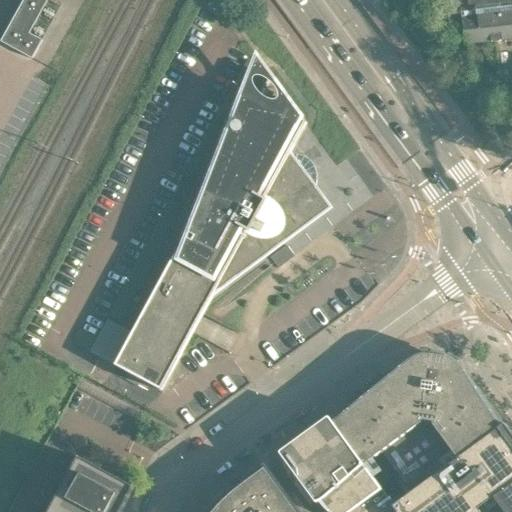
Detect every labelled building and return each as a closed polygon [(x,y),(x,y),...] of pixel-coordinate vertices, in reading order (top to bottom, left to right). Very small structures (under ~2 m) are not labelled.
[(48,0),(23,0),(1,41),(32,58),(33,57),(43,40),(30,33),(48,0)] [(511,0),(452,0),(453,7),(461,7),(462,8),(458,12),(462,16),(465,43),(491,41),(491,42),(503,40),(503,39),(511,38),(511,0)] [(134,332),(116,365),(162,390),(182,355),(200,321),(213,298),(214,294),(248,270),(332,207),(316,187),(317,180),(317,173),(315,166),(314,165),(311,161),(306,158),(302,155),(296,154),(291,153),(307,123),(273,76),(134,332)] [(271,257),(279,268),(295,256),(287,245),(271,257)] [(91,352),(116,365),(134,332),(109,319),(91,352)] [(428,358),(422,358),(416,360),(409,362),(403,365),(396,369),(339,412),(330,418),(333,422),(364,465),(365,464),(394,505),(384,511),(471,511),(511,482),(511,433),(506,425),(505,424),(474,381),(469,375),(464,370),(458,366),(453,363),(447,361),(442,359),(433,358),(428,358)] [(333,422),(319,434),(318,433),(317,432),(315,432),(314,432),(313,432),(312,433),(310,434),(310,435),(310,436),(309,437),(309,438),(310,439),(310,441),(286,460),(323,506),(327,511),(328,511),(329,511),(384,511),(394,505),(365,464),(364,465),(333,422)] [(122,511),(136,487),(111,474),(80,457),(49,511),(122,511)] [(299,511),(265,465),(246,479),(247,481),(240,486),(235,489),(231,493),(227,496),(224,500),(220,504),(213,511),(212,511),(299,511)] [(511,511),(511,482),(471,511),(511,511)]
